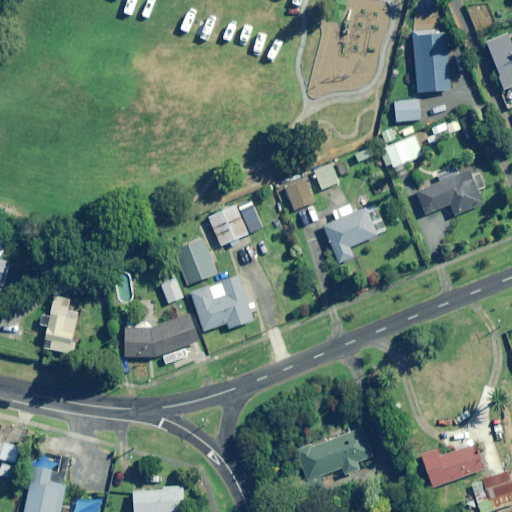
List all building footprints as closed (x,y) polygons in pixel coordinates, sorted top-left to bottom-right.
[(445,32),(411,34),(415,93),(449,91),(445,32)] [(511,46),(507,34),(486,43),(505,90),(511,87),(511,46)] [(422,120),(420,100),(395,102),(397,122),(422,120)] [(474,138),(468,117),(461,119),(467,140),(474,138)] [(461,130),(458,121),(446,125),(449,134),(461,130)] [(448,131),(445,123),(431,129),(434,136),(448,131)] [(424,155),(415,136),(380,151),(386,166),(392,163),(394,168),(424,155)] [(346,160),(336,163),(341,177),(351,173),(346,160)] [(340,183),(332,164),(315,171),(323,190),(340,183)] [(471,171),(460,175),(456,166),(434,175),(438,184),(416,193),(425,215),(450,205),(455,216),(484,205),(471,171)] [(315,202),(306,179),(285,188),(294,210),(315,202)] [(355,213),(352,204),(333,212),(337,222),(323,228),(337,264),(355,257),(351,247),(378,236),(367,208),(355,213)] [(248,235),(236,207),(208,219),(220,247),(248,235)] [(217,276),(203,240),(175,251),(188,287),(217,276)] [(183,298),(175,278),(161,285),(169,304),(183,298)] [(253,321),(251,316),(257,314),(247,283),(240,285),(238,279),(191,295),(204,332),(227,324),(229,330),(253,321)] [(77,340),(73,340),(78,313),(68,311),(70,300),(54,297),(51,317),(42,316),(40,326),(48,328),(44,349),(68,353),(74,354),(77,340)] [(201,342),(193,318),(161,329),(124,329),(124,357),(155,357),(201,342)] [(371,460),(360,429),(296,452),(307,481),(341,469),(345,478),(363,472),(360,464),(371,460)] [(487,469),(477,443),(439,457),(437,450),(421,456),(433,489),(487,469)] [(13,464),(3,461),(0,470),(0,478),(9,481),(13,464)] [(53,471),(35,467),(25,511),(60,511),(66,486),(50,483),(53,471)] [(483,481),(484,484),(472,488),(477,506),(490,502),(493,511),(511,504),(511,488),(507,473),(483,481)] [(183,511),(183,488),(162,488),(162,492),(132,492),(131,511),(183,511)]
